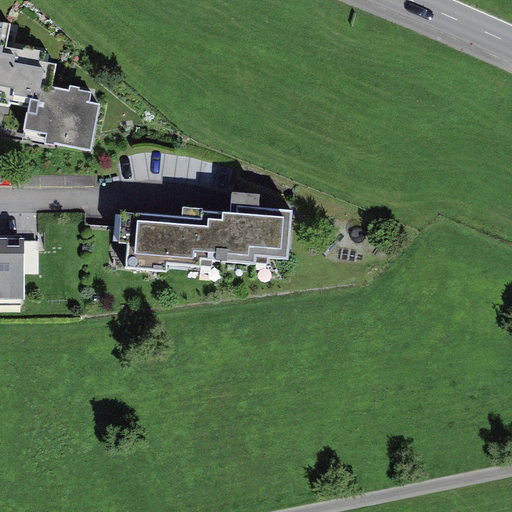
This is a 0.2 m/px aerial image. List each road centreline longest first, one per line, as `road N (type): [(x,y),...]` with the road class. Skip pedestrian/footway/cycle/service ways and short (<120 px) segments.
road 1 (residential): [(511,467),(289,511)]
road 2 (residential): [(0,201),(133,189),(194,198)]
